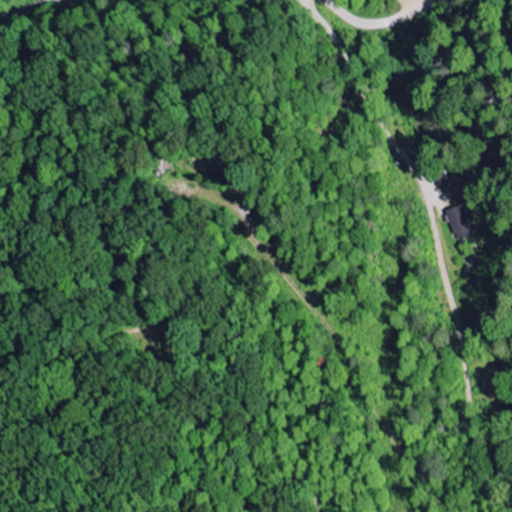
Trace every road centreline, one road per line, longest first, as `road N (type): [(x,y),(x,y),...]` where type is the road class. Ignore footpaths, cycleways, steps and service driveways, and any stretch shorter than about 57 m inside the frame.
road 1 (residential): [(308,11),(424,195),(453,305),(488,511),(432,507),(345,352),(258,236)]
road 2 (residential): [(0,22),(108,0),(392,21),(431,0)]
